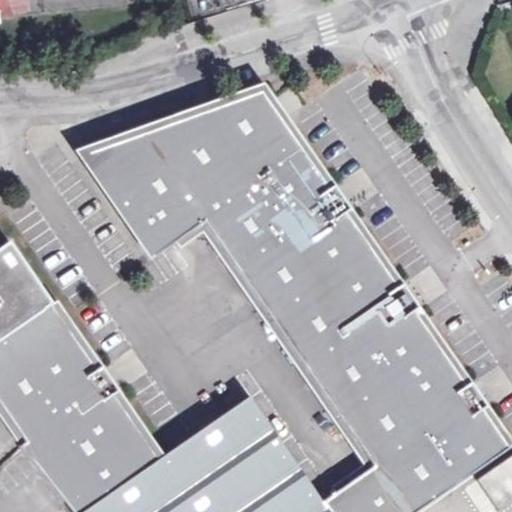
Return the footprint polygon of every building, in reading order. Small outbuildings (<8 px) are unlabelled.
[(266,89),(87,151),(147,239),(298,136),(286,118),(266,89)] [(298,136),(147,239),(158,255),(207,222),(374,467),(323,502),(329,511),(419,511),(511,450),(504,439),(298,136)] [(340,179),(356,204),(376,191),(360,167),(340,179)] [(71,511),(83,511),(159,460),(52,304),(9,242),(0,248),(0,400),(29,442),(21,449),(71,511)] [(329,511),(323,502),(319,494),(250,397),(168,453),(159,460),(83,511),(329,511)]
